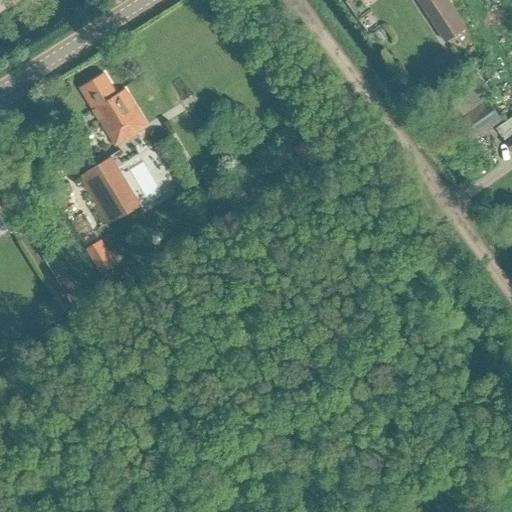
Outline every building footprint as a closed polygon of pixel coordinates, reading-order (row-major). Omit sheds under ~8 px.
[(418,0),(445,41),(465,28),(446,0),(418,0)] [(116,144),(149,125),(126,89),(117,95),(104,74),(81,89),(116,144)] [(488,100),(454,123),(469,143),(501,120),(488,100)] [(311,135),(298,145),(309,159),(322,150),(311,135)] [(109,222),(120,216),(119,213),(134,204),(135,207),(136,206),(108,161),(108,162),(109,164),(95,173),(93,171),(82,177),(109,222)] [(115,264),(101,240),(87,248),(101,272),(115,264)]
